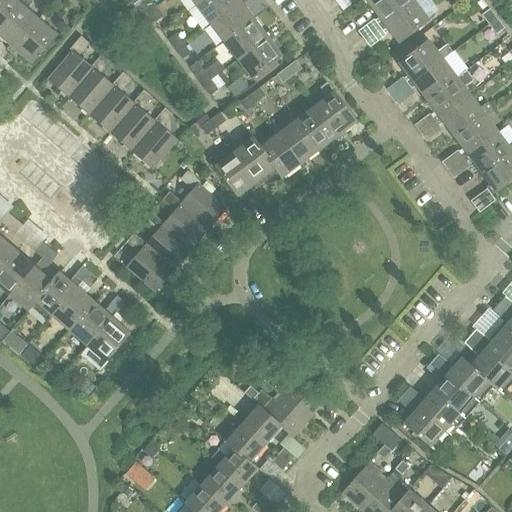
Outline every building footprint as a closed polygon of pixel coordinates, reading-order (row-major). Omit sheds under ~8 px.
[(30,0),(22,0),(0,26),(0,34),(11,44),(7,49),(11,52),(39,20),(27,9),(33,2),(30,0)] [(0,0),(0,26),(22,0),(0,0)] [(145,0),(141,4),(148,13),(156,7),(150,0),(145,0)] [(203,0),(197,5),(211,23),(241,0),(203,0)] [(246,0),(241,0),(211,23),(224,41),(254,19),(243,4),(247,1),(246,0)] [(378,0),(371,5),(382,20),(377,24),(380,27),(414,1),(412,0),(378,0)] [(428,20),(414,1),(380,27),(383,31),(387,27),(399,42),(428,20)] [(156,7),(148,13),(155,23),(163,16),(156,7)] [(482,15),(489,24),(496,18),(489,9),(482,15)] [(496,18),(489,24),(496,34),(503,28),(496,18)] [(254,19),(224,41),(239,61),(272,34),(269,30),(265,34),(254,19)] [(39,20),(11,52),(14,55),(18,50),(33,62),(57,34),(39,20)] [(168,40),(175,49),(183,43),(176,34),(168,40)] [(272,34),(239,61),(252,78),(282,56),(270,41),(275,37),(272,34)] [(47,79),(68,97),(93,69),(91,67),(78,56),(89,44),(81,36),(70,50),(71,51),(47,79)] [(406,81),(409,85),(442,59),(428,40),(399,62),(411,78),(406,81)] [(183,43),(175,49),(183,59),(190,53),(183,43)] [(68,97),(89,115),(114,86),(112,85),(99,74),(110,62),(102,54),(91,67),(93,69),(68,97)] [(456,78),(442,59),(409,85),(411,88),(416,85),(427,100),(456,78)] [(286,68),(292,76),(302,68),(296,61),(286,68)] [(283,83),(292,76),(286,68),(277,75),(283,83)] [(196,76),(203,85),(211,80),(203,70),(196,76)] [(464,72),(456,78),(427,100),(438,114),(433,118),(436,121),(470,96),(461,83),(468,78),(464,72)] [(89,115),(110,133),(135,105),(133,103),(120,92),(131,79),(123,73),(112,85),(114,86),(89,115)] [(218,89),(211,80),(203,85),(210,95),(218,89)] [(325,98),(315,106),(341,140),(344,137),(341,132),(356,121),(327,82),(318,89),(325,98)] [(250,95),(256,103),(265,96),(259,88),(250,95)] [(110,133),(132,151),(156,123),(154,121),(141,110),(152,97),(144,90),(133,103),(135,105),(110,133)] [(256,103),(250,95),(240,102),(246,110),(256,103)] [(479,108),(470,96),(436,121),(438,125),(443,121),(454,136),(484,114),(491,108),(487,102),(479,108)] [(341,140),(315,106),(297,119),(319,149),(334,138),(337,143),(341,140)] [(154,121),(156,123),(132,151),(153,170),(178,141),(162,128),(173,115),(165,108),(154,121)] [(211,120),(217,128),(226,121),(220,113),(211,120)] [(497,133),(484,114),(454,136),(466,151),(461,154),(463,158),(497,133)] [(297,119),(279,133),(304,167),(308,165),(304,160),(319,149),(297,119)] [(217,128),(211,120),(201,127),(207,135),(217,128)] [(245,144),(235,151),(260,185),(264,183),(267,187),(281,177),(252,138),(253,137),(248,130),(240,137),(245,144)] [(281,177),(282,177),(297,165),(301,170),(304,167),(279,133),(261,147),(253,137),(252,138),(281,177)] [(482,173),(511,149),(511,140),(506,145),(497,133),(463,158),(466,162),(471,158),(482,173)] [(511,149),(482,173),(493,187),(488,191),(491,195),(511,179),(511,149)] [(260,185),(235,151),(216,166),(238,195),(253,183),(256,188),(260,185)] [(181,205),(209,229),(227,208),(199,183),(200,182),(187,171),(180,179),(193,190),(182,203),(181,205)] [(162,226),(191,250),(209,229),(181,205),(182,203),(169,192),(162,200),(175,211),(164,224),(162,226)] [(0,222),(8,228),(16,219),(8,213),(0,222)] [(152,213),(145,221),(157,232),(146,245),(144,247),(173,272),(191,250),(162,226),(164,224),(152,213)] [(23,226),(16,219),(8,228),(15,234),(17,233),(23,226)] [(173,272),(144,247),(146,245),(133,234),(126,242),(139,253),(126,268),(155,293),(173,272)] [(0,271),(17,252),(0,237),(0,271)] [(42,258),(50,249),(42,242),(35,251),(42,258)] [(50,249),(42,258),(50,264),(58,255),(50,249)] [(34,267),(17,252),(0,271),(0,286),(10,295),(34,267)] [(51,282),(34,267),(10,295),(27,310),(35,301),(51,282)] [(75,276),(82,282),(90,273),(83,267),(75,276)] [(59,273),(51,282),(35,301),(53,316),(77,288),(59,273)] [(90,288),(98,279),(90,273),(82,282),(90,288)] [(95,303),(77,288),(53,316),(70,331),(95,303)] [(95,303),(70,331),(88,346),(112,318),(117,312),(124,303),(117,296),(110,305),(105,312),(95,303)] [(511,302),(505,297),(499,304),(511,315),(511,302)] [(132,309),(124,303),(117,312),(124,318),(132,309)] [(511,315),(499,304),(493,311),(507,324),(499,333),(511,344),(511,315)] [(130,333),(112,318),(88,346),(106,361),(130,333)] [(511,344),(499,333),(492,342),(476,330),(470,336),(485,349),(511,373),(511,344)] [(511,373),(485,349),(470,336),(464,343),(478,357),(471,365),(489,381),(494,386),(498,389),(503,394),(511,383),(511,373)] [(46,359),(39,353),(30,363),(36,369),(46,359)] [(489,381),(471,365),(462,357),(454,367),(438,354),(432,361),(447,374),(474,398),(480,403),(494,386),(489,381)] [(460,414),(465,419),(480,403),(474,398),(447,374),(432,361),(426,368),(441,382),(433,390),(460,414)] [(265,369),(259,376),(267,384),(273,377),(265,369)] [(283,395),(310,418),(326,400),(299,377),(292,384),(289,381),(279,391),(283,395)] [(250,386),(244,393),(253,400),(258,394),(250,386)] [(451,435),(465,419),(460,414),(433,390),(425,399),(410,387),(404,394),(419,407),(445,430),(451,435)] [(419,407),(404,394),(398,401),(412,414),(404,424),(430,447),(436,452),(451,435),(445,430),(419,407)] [(273,398),(263,409),(282,426),(294,436),(310,418),(283,395),(276,402),(273,398)] [(282,426),(263,409),(259,405),(243,424),(266,444),(282,426)] [(243,424),(227,442),(234,448),(251,462),(266,444),(243,424)] [(392,451),(402,441),(382,424),(373,435),(385,445),(392,451)] [(506,456),(511,448),(511,431),(509,428),(494,445),(506,456)] [(384,460),(392,451),(385,445),(377,454),(384,460)] [(258,468),(251,462),(234,448),(218,466),(242,486),(258,468)] [(284,448),(278,455),(288,464),(294,458),(284,448)] [(288,464),(278,455),(272,462),(282,471),(288,464)] [(402,461),(395,469),(402,475),(409,467),(402,461)] [(155,478),(135,462),(126,474),(145,490),(155,478)] [(369,463),(342,493),(361,509),(384,482),(378,477),(381,473),(369,463)] [(218,466),(202,484),(226,504),(242,486),(218,466)] [(451,478),(441,472),(434,480),(442,488),(451,478)] [(384,482),(361,509),(364,511),(389,511),(401,498),(396,493),(399,489),(387,478),(384,482)] [(198,511),(219,511),(226,504),(202,484),(187,502),(194,508),(198,511)] [(401,498),(389,511),(421,511),(427,505),(409,490),(401,498)] [(263,495),(258,502),(268,511),(274,504),(263,495)] [(266,511),(268,511),(258,502),(252,508),(256,511),(266,511)]
